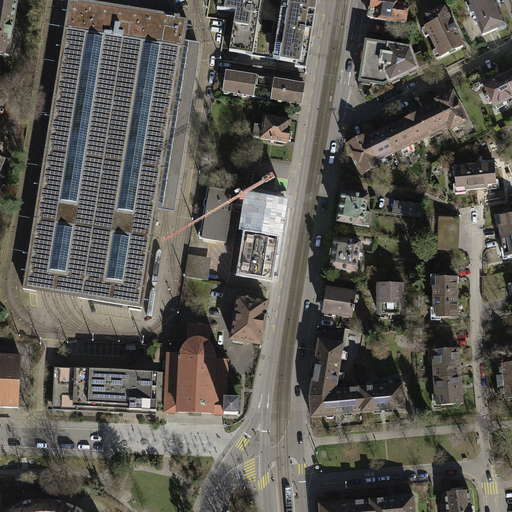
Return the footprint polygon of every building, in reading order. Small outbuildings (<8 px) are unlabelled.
[(0,0),(0,9),(16,12),(17,0),(0,0)] [(249,55),(257,0),(218,0),(217,10),(235,13),(229,52),(249,55)] [(286,0),(277,60),(296,63),(295,68),(306,70),(317,0),(286,0)] [(391,0),(374,0),(371,19),(397,23),(397,21),(405,22),(407,6),(398,5),(399,1),(391,0)] [(467,0),(482,36),(506,26),(494,0),(467,0)] [(78,4),(69,2),(23,289),(43,292),(53,294),(62,295),(72,297),(88,300),(129,306),(142,308),(158,210),(185,41),(188,21),(179,20),(180,17),(169,15),(162,14),(161,17),(96,7),(96,4),(87,2),(78,1),(78,4)] [(0,9),(0,54),(8,56),(16,12),(0,9)] [(440,58),(463,46),(445,10),(441,10),(427,16),(431,25),(426,28),(440,58)] [(200,44),(185,41),(158,210),(174,213),(198,66),(200,44)] [(367,42),(361,81),(384,85),(417,68),(412,56),(409,49),(367,42)] [(422,50),(412,56),(417,68),(427,63),(422,50)] [(511,70),(503,75),(511,94),(511,70)] [(255,76),(227,72),(224,92),(252,97),(254,87),(255,76)] [(511,96),(511,94),(503,75),(484,85),(494,106),(511,96)] [(300,103),(303,84),(275,80),(274,90),(254,87),(252,97),(300,103)] [(436,100),(438,103),(449,125),(451,129),(458,125),(459,128),(466,124),(465,122),(467,121),(453,92),(436,100)] [(449,125),(438,103),(418,113),(429,135),(449,125)] [(429,135),(418,113),(402,121),(413,142),(429,135)] [(291,121),(264,117),(262,127),(255,126),(253,138),(287,143),(287,141),(291,142),(292,131),(289,131),(291,121)] [(413,142),(402,121),(383,130),(394,152),(413,142)] [(394,152),(383,130),(367,139),(378,160),(394,152)] [(378,160),(367,139),(366,136),(350,144),(349,147),(362,172),(379,164),(378,160)] [(487,185),(496,184),(494,163),(474,165),(476,189),(487,188),(487,185)] [(465,190),(476,189),(474,165),(454,166),(456,188),(465,187),(465,190)] [(234,192),(207,188),(199,238),(226,242),(234,192)] [(341,193),(337,222),(369,226),(371,214),(365,213),(367,197),(341,193)] [(247,236),(276,241),(282,203),(253,198),(247,236)] [(394,201),(392,214),(419,219),(422,206),(394,201)] [(498,225),(500,237),(511,234),(511,214),(500,217),(501,225),(498,225)] [(455,218),(439,218),(439,249),(455,250),(455,218)] [(505,247),(507,256),(511,255),(511,234),(500,237),(502,248),(505,247)] [(241,274),(269,279),(276,241),(247,236),(241,274)] [(334,239),(330,268),(355,272),(360,243),(334,239)] [(186,277),(204,279),(207,257),(187,254),(184,276),(186,277)] [(433,286),(433,297),(458,297),(458,277),(436,277),(436,286),(433,286)] [(379,314),(402,315),(402,284),(380,284),(380,301),(379,303),(379,314)] [(339,312),(352,315),(355,294),(327,289),(323,312),(338,315),(339,312)] [(266,302),(238,297),(231,339),(259,344),(266,302)] [(436,308),(436,317),(458,317),(458,297),(433,297),(433,308),(436,308)] [(228,361),(215,360),(214,353),(211,347),(209,345),(210,326),(188,325),(187,344),(185,347),(182,350),(181,354),(168,354),(167,373),(158,372),(157,400),(165,400),(165,412),(238,415),(239,400),(226,400),(228,361)] [(312,383),(332,386),(336,386),(343,344),(319,341),(312,383)] [(430,350),(432,378),(461,376),(459,348),(430,350)] [(0,407),(19,408),(21,356),(0,355),(0,407)] [(501,386),(502,399),(511,397),(511,363),(499,365),(500,376),(496,376),(497,387),(501,386)] [(98,408),(102,413),(122,414),(123,409),(156,411),(157,400),(158,372),(126,371),(70,368),(54,368),(52,411),(72,411),(72,407),(98,408)] [(432,378),(434,406),(463,404),(461,376),(432,378)] [(359,388),(333,391),(332,386),(312,383),(310,396),(312,416),(361,413),(359,388)] [(361,413),(405,409),(403,384),(359,388),(361,413)] [(117,454),(135,455),(135,442),(117,441),(117,454)] [(444,493),(445,511),(471,511),(469,491),(444,493)] [(414,511),(413,496),(370,500),(370,511),(414,511)] [(5,511),(52,511),(54,501),(47,500),(38,500),(31,501),(24,503),(17,506),(11,508),(7,511),(5,511)] [(370,511),(370,500),(319,504),(319,511),(370,511)] [(83,511),(80,509),(75,507),(69,504),(63,502),(58,501),(54,501),(52,511),(83,511)]
